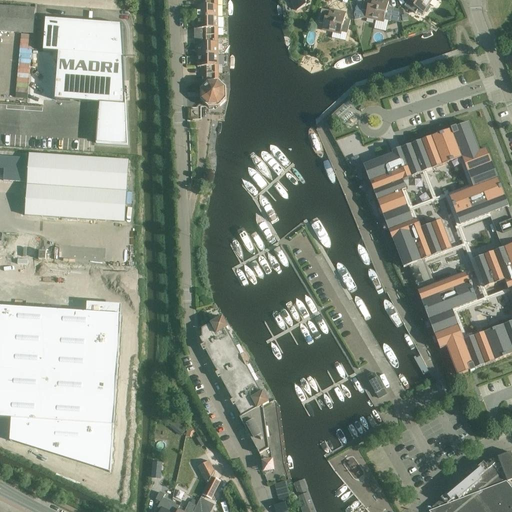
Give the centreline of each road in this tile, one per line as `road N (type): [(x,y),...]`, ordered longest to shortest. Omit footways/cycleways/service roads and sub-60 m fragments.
road 1 (unclassified): [(266,511),(189,329),(173,0)]
road 2 (residential): [(412,511),(511,440)]
